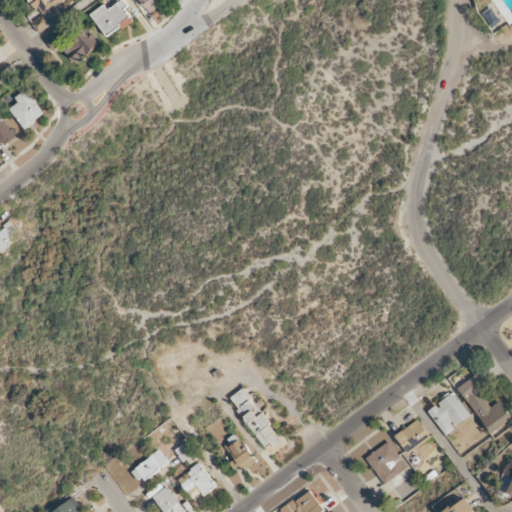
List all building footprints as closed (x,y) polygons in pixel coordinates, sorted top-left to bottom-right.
[(30,0),(42,16),(64,0),(30,0)] [(104,4),(90,15),(106,37),(120,27),(123,29),(135,20),(121,0),(108,10),(104,4)] [(139,0),(148,12),(163,0),(139,0)] [(49,25),(41,15),(31,23),(39,33),(49,25)] [(98,43),(82,28),(62,50),(78,65),(98,43)] [(25,129),(45,114),(26,89),(15,98),(18,102),(10,109),(25,129)] [(16,137),(0,114),(0,145),(2,148),(16,137)] [(0,231),(0,248),(2,251),(21,233),(10,222),(0,231)] [(458,388),(491,434),(511,418),(511,417),(499,400),(491,407),(481,394),(490,387),(479,372),(458,388)] [(264,447),(271,442),(275,447),(283,442),(257,406),(244,388),(229,398),(264,447)] [(428,411),(445,435),(471,416),(453,392),(428,411)] [(430,438),(418,420),(395,435),(408,453),(430,438)] [(254,462),(239,435),(224,443),(233,460),(230,462),(235,472),(254,462)] [(175,449),(181,461),(196,453),(190,441),(175,449)] [(408,468),(389,441),(365,458),(385,484),(408,468)] [(141,483),(168,463),(159,450),(131,471),(141,483)] [(217,486),(201,463),(178,479),(186,491),(196,484),(204,495),(217,486)] [(185,511),(166,484),(151,495),(163,511),(185,511)] [(296,501),(303,511),(321,511),(325,509),(311,490),(296,501)] [(443,511),(476,511),(466,497),(443,511)] [(83,511),(76,499),(52,511),(83,511)]
